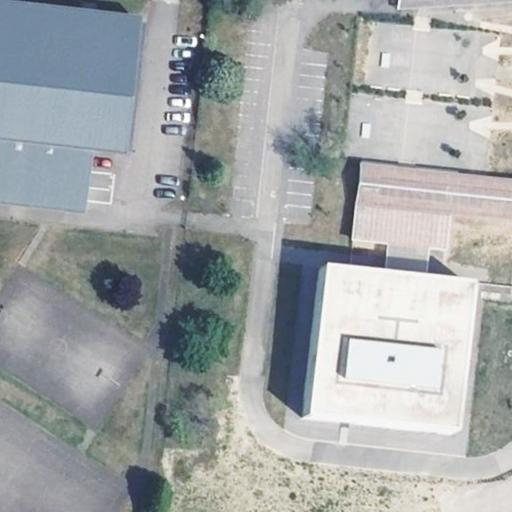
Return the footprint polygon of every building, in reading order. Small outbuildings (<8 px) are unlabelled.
[(511,0),(400,0),(399,14),(511,8),(511,0)] [(135,28),(0,9),(0,184),(82,195),(87,149),(119,154),(135,28)] [(367,85),(493,98),(500,34),(373,21),(367,85)] [(383,281),(420,285),(424,254),(443,256),(447,221),(511,228),(511,188),(358,170),(350,245),(386,250),(383,281)] [(87,197),(108,201),(113,175),(91,171),(87,197)] [(82,195),(0,184),(0,203),(80,213),(82,195)] [(420,285),(383,281),(322,274),(305,420),(453,437),(470,291),(420,285)] [(235,462),(230,511),(381,511),(384,477),(334,473),(331,508),(311,506),(314,469),(235,462)]
